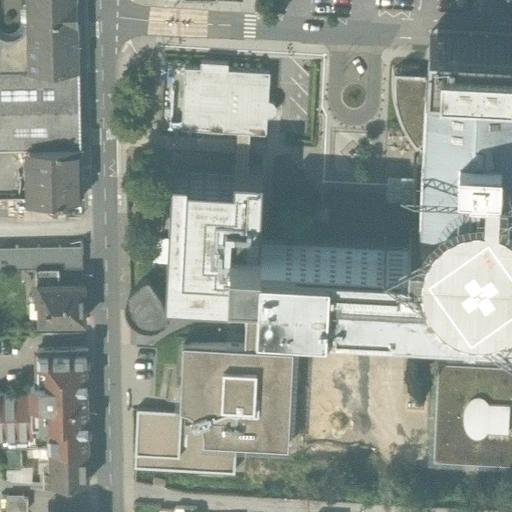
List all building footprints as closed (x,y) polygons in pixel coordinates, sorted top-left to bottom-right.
[(25,0),(26,22),(24,28),(21,33),(15,37),(9,38),(3,37),(0,35),(0,70),(4,70),(79,68),(76,0),(25,0)] [(455,0),(454,31),(453,31),(453,32),(468,33),(468,32),(466,32),(467,0),(455,0)] [(453,32),(430,31),(430,37),(429,55),(428,74),(426,74),(426,70),(392,69),(390,82),(390,88),(391,98),(393,108),(396,117),(399,126),(405,137),(415,147),(419,144),(424,150),(422,181),(420,179),(417,178),(414,179),(412,180),(410,183),(409,185),(410,188),(411,191),(413,193),(416,193),(419,193),(421,192),(421,201),(423,201),(421,230),(406,230),(405,248),(262,239),(258,240),(258,235),(263,167),(248,166),(235,166),(234,176),(172,171),(166,296),(231,298),(232,270),(260,271),(259,302),(466,312),(463,360),(438,359),(433,457),(511,461),(511,362),(500,362),(500,354),(504,350),(505,330),(502,326),(476,324),(477,313),(511,314),(511,35),(468,33),(453,32)] [(184,62),(165,62),(164,115),(169,126),(237,129),(235,166),(248,166),(250,130),(266,131),(267,115),(272,113),(275,108),(274,102),(268,97),(269,70),(228,68),(228,62),(200,60),(200,66),(184,65),(184,62)] [(79,68),(4,70),(0,79),(0,147),(30,147),(80,145),(79,68)] [(80,145),(30,147),(31,199),(82,198),(80,145)] [(420,173),(387,172),(386,198),(419,199),(420,173)] [(330,207),(315,206),(314,222),(329,222),(330,207)] [(83,245),(0,247),(0,268),(35,268),(58,267),(83,266),(83,245)] [(58,267),(35,268),(36,281),(59,280),(58,267)] [(244,348),(189,344),(183,344),(180,410),(136,408),(134,469),(235,474),(237,446),(288,450),(293,351),(257,349),(259,302),(260,271),(232,270),(231,298),(247,299),(244,348)] [(59,280),(36,281),(36,301),(39,301),(40,321),(85,320),(84,280),(59,280)] [(149,281),(146,280),(142,281),(137,285),(133,289),(128,295),(125,302),(125,310),(128,318),(132,324),(139,329),(146,331),(152,330),(155,329),(159,328),(161,324),(163,320),(164,316),(163,309),(161,302),(158,295),(155,288),(151,283),(149,281)] [(75,349),(44,349),(44,347),(35,347),(35,360),(38,360),(38,382),(31,383),(31,393),(0,393),(0,436),(48,435),(49,449),(88,448),(87,429),(90,429),(90,421),(87,421),(86,359),(88,359),(88,346),(75,346),(75,349)] [(88,448),(49,449),(50,460),(40,461),(40,469),(44,469),(45,482),(89,481),(88,448)] [(21,450),(8,450),(8,471),(22,471),(21,450)] [(28,499),(7,498),(7,511),(28,511),(28,499)]
